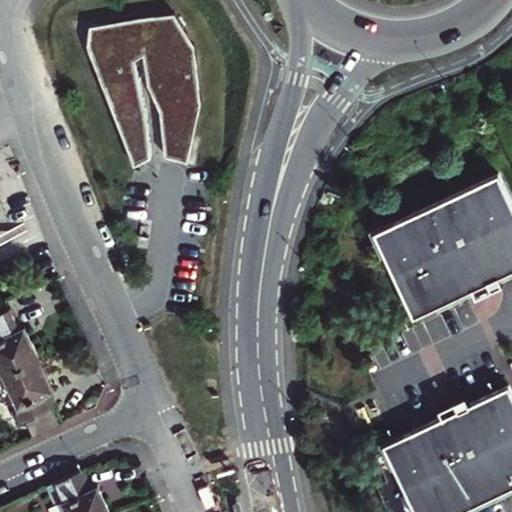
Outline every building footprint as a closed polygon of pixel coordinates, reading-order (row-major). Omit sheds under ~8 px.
[(140,16),(91,25),(87,44),(135,165),(151,157),(147,118),(135,60),(143,56),(148,84),(161,111),(166,156),(187,161),(202,101),(194,43),(174,14),(140,16)] [(511,193),(503,174),(377,233),(417,317),(476,290),(503,277),(511,272),(511,193)] [(503,277),(476,290),(479,296),(506,284),(503,277)] [(0,364),(4,372),(39,355),(23,323),(19,325),(9,304),(3,299),(0,300),(0,364)] [(25,435),(62,418),(48,387),(53,385),(39,355),(4,372),(18,402),(11,405),(25,435)] [(446,415),(386,443),(419,511),(457,511),(511,486),(511,384),(472,403),(446,415)] [(469,396),(443,408),(446,415),(472,403),(469,396)] [(89,462),(51,480),(60,501),(54,503),(58,511),(116,511),(102,481),(98,482),(89,462)]
